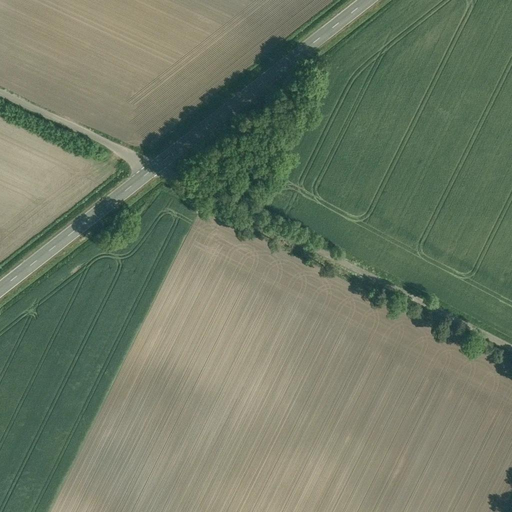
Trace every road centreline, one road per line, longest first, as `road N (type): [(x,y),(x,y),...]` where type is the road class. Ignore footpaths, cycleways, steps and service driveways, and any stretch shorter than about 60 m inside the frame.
road 1 (unclassified): [(152,167),(511,345)]
road 2 (primary): [(152,167),(365,0)]
road 3 (primary): [(0,288),(152,167)]
road 4 (residential): [(0,100),(152,167)]
